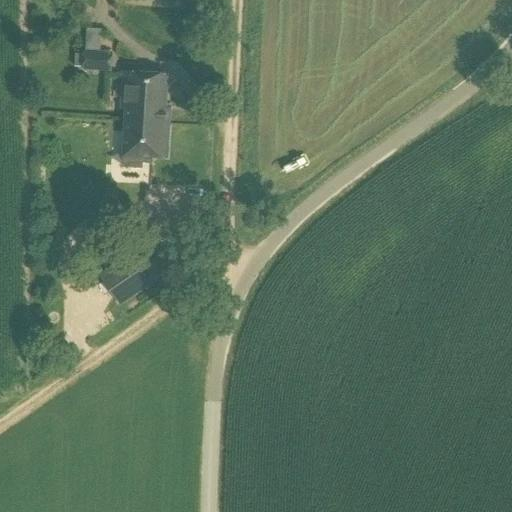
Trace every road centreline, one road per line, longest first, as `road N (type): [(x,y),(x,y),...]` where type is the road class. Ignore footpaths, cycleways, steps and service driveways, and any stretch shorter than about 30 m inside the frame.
road 1 (unclassified): [(208,511),(214,378),(249,276),(310,207),(511,46)]
road 2 (track): [(0,424),(225,266)]
road 3 (track): [(225,266),(228,0)]
